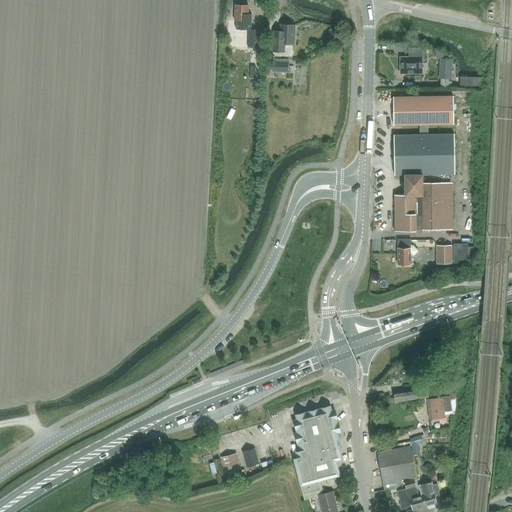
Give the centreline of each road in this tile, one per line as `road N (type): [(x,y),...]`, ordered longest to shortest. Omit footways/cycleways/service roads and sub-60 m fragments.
road 1 (unclassified): [(0,476),(162,384),(213,345),(254,293),(304,194),(364,187)]
road 2 (primary): [(348,341),(121,433),(0,505)]
road 3 (primary): [(8,511),(131,442),(351,348)]
road 4 (tertiary): [(364,187),(365,0)]
road 5 (primary): [(511,286),(348,341)]
road 6 (primary): [(351,348),(511,296)]
road 7 (unclassified): [(369,511),(351,348)]
road 8 (tertiary): [(348,341),(336,307),(362,234),(364,187)]
road 9 (unclassified): [(367,0),(511,34)]
